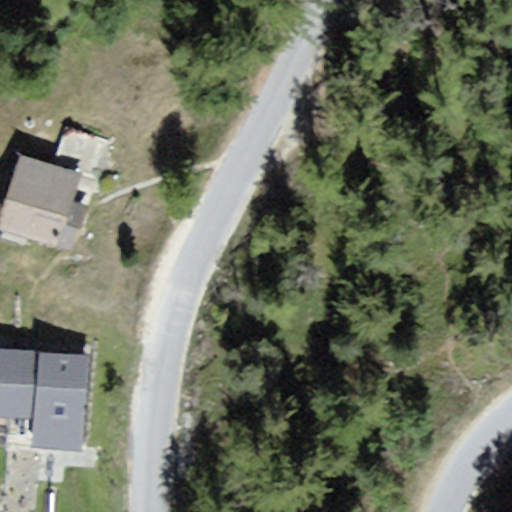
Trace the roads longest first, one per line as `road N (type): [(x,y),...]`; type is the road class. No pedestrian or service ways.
road 1 (unclassified): [(339,0),(232,203),(159,371),(158,511)]
road 2 (unclassified): [(511,413),(456,485),(446,511)]
